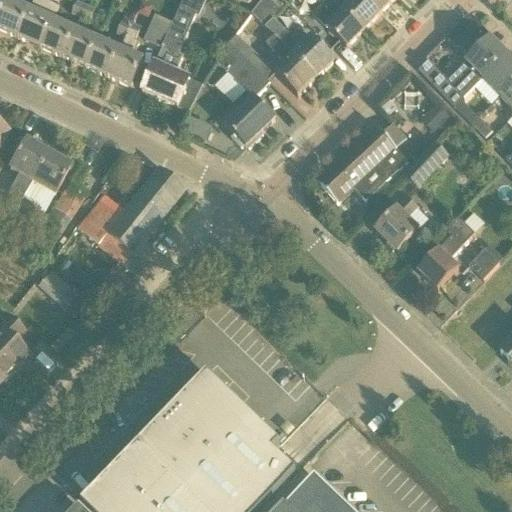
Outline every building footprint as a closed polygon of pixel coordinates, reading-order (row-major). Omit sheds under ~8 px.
[(36,0),(36,3),(30,14),(31,14),(19,41),(41,51),(53,24),(59,10),(46,4),(47,0),(36,0)] [(302,51),(274,23),(283,15),(267,0),(265,0),(252,17),(276,41),(275,41),(317,82),(335,64),(313,41),(302,51)] [(348,52),(365,34),(344,14),(335,6),(329,0),(324,0),(319,5),(323,9),(313,18),(327,32),(348,52)] [(362,0),(357,0),(344,14),(365,34),(381,18),(362,0)] [(396,0),(362,0),(381,18),(397,1),(396,0)] [(31,14),(30,14),(8,4),(0,21),(0,32),(19,41),(31,14)] [(81,22),(87,9),(77,5),(72,18),(81,22)] [(87,9),(81,22),(90,26),(96,13),(87,9)] [(178,111),(191,83),(176,76),(184,59),(179,57),(197,17),(181,9),(173,27),(164,48),(155,68),(143,96),(178,111)] [(468,19),(460,28),(471,39),(480,30),(468,19)] [(117,38),(125,42),(133,27),(134,24),(125,20),(117,38)] [(164,48),(173,27),(157,20),(148,41),(164,48)] [(41,51),(64,61),(76,34),(53,24),(41,51)] [(125,42),(120,54),(121,54),(109,81),(132,91),(143,64),(134,60),(140,47),(135,45),(138,37),(139,37),(142,31),(133,27),(125,42)] [(98,44),(76,34),(64,61),(86,71),(98,44)] [(268,84),(275,77),(238,39),(229,48),(268,84)] [(298,101),(317,82),(275,41),(268,49),(286,67),(275,77),(298,101)] [(465,101),(483,84),(508,60),(490,42),(466,66),(475,75),(457,93),(444,79),(433,89),(453,109),(463,99),(465,101)] [(120,54),(98,44),(86,71),(109,81),(121,54),(120,54)] [(271,87),(268,85),(268,84),(229,48),(215,64),(245,93),(232,105),(241,115),(225,130),(234,139),(232,142),(242,153),(245,150),(246,151),(247,150),(250,153),(264,139),(261,137),(275,123),(255,102),(271,87)] [(511,89),(511,63),(508,60),(483,84),(500,101),(511,89)] [(511,89),(500,101),(511,112),(511,89)] [(402,117),(418,117),(419,94),(403,94),(402,117)] [(472,128),(482,119),(468,104),(458,114),(472,128)] [(437,107),(426,118),(443,135),(454,125),(437,107)] [(472,128),(486,142),(496,133),(482,119),(472,128)] [(396,154),(397,153),(378,132),(318,187),(338,207),(354,192),(366,206),(408,167),(396,154)] [(9,173),(32,186),(48,158),(25,145),(9,173)] [(419,192),(448,162),(435,149),(406,180),(419,192)] [(32,186),(55,199),(71,170),(48,158),(32,186)] [(143,246),(185,194),(159,172),(119,221),(99,205),(77,232),(133,276),(153,253),(143,246)] [(53,248),(77,212),(88,196),(72,185),(37,237),(53,248)] [(33,208),(22,203),(14,217),(25,223),(32,210),(33,208)] [(408,203),(376,235),(388,247),(386,249),(394,255),(395,254),(398,256),(419,234),(407,223),(418,212),(408,203)] [(450,264),(476,239),(458,222),(447,233),(453,239),(418,275),(438,295),(459,273),(450,264)] [(483,284),(500,267),(486,253),(469,270),(483,284)] [(120,292),(129,282),(114,268),(105,279),(120,292)] [(65,315),(79,300),(52,274),(38,289),(65,315)] [(103,314),(115,299),(105,291),(93,306),(96,308),(102,312),(103,314)] [(0,385),(17,367),(19,369),(29,359),(15,346),(25,336),(4,317),(0,321),(0,333),(3,336),(0,339),(0,385)] [(511,339),(511,340),(511,344),(501,356),(511,365),(508,368),(511,371),(511,339)] [(208,378),(83,507),(82,508),(86,511),(263,511),(297,478),(274,455),(280,448),(208,378)] [(288,510),(285,511),(344,511),(342,510),(343,509),(341,507),(341,508),(329,497),(331,496),(315,481),(307,491),(299,500),(297,502),(289,511),(288,510)]
